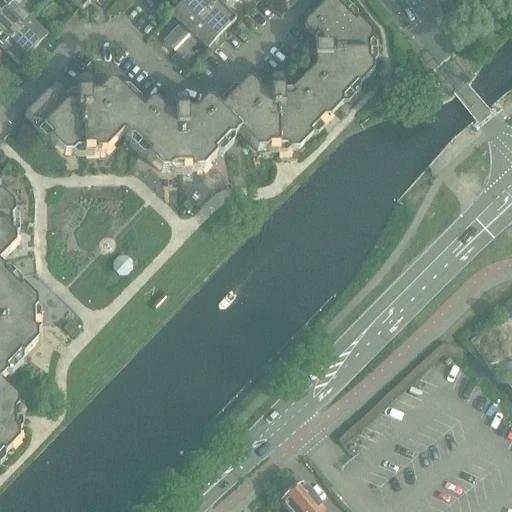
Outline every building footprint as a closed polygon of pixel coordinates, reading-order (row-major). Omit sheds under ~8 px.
[(0,0),(0,17),(11,6),(12,7),(18,0),(0,0)] [(328,120),(335,112),(342,105),(341,101),(356,86),(358,88),(372,74),(372,65),(368,62),(368,45),(372,41),(372,32),(357,18),(354,21),(339,7),(340,2),(337,0),(326,0),(304,24),(303,29),(314,39),(317,36),(321,39),(321,44),(318,44),(314,48),(307,48),(307,61),(313,61),(317,64),(321,64),(321,70),(318,73),(314,69),(291,93),(295,97),(292,100),(286,100),(286,97),(282,93),(282,86),(270,87),(270,94),(266,98),(266,100),(261,101),(258,98),(261,94),(251,84),(246,85),(218,113),(210,105),(205,105),(194,115),(198,119),(195,123),(190,122),(190,120),(186,116),(186,109),(173,109),(173,117),(169,121),(169,123),(165,123),(162,120),(165,117),(155,106),(149,107),(141,115),(113,87),(108,87),(98,98),(101,101),(98,104),(93,104),(93,101),(90,98),(89,91),(76,91),(76,98),(73,101),(73,105),(69,105),(64,101),(67,98),(57,88),(52,89),(38,104),(36,102),(30,107),(32,109),(23,118),(31,126),(35,125),(51,140),(48,142),(63,156),(72,156),(75,152),(92,151),(96,155),(104,155),(122,137),(128,143),(133,143),(148,158),(146,160),(160,174),(169,174),(172,171),(189,170),(193,174),(201,173),(215,159),(213,156),(227,142),(232,142),(238,135),(256,153),(265,152),(269,148),(285,148),(289,152),(298,151),(312,137),(309,134),(323,120),(328,120)] [(95,4),(98,0),(66,0),(79,13),(92,1),(95,4)] [(160,0),(164,3),(166,0),(167,0),(177,10),(178,10),(188,0),(160,0)] [(217,5),(211,0),(188,0),(178,10),(177,10),(171,17),(183,29),(180,32),(185,38),(217,5)] [(235,22),(219,7),(217,5),(185,38),(191,43),(195,39),(207,51),(235,22)] [(26,20),(12,7),(11,6),(0,17),(0,51),(28,22),(34,16),(32,13),(26,20)] [(46,39),(31,24),(37,18),(34,16),(28,22),(0,51),(0,58),(2,60),(5,56),(18,68),(46,39)] [(421,104),(444,95),(430,76),(411,89),(421,104)] [(32,333),(32,326),(31,315),(35,312),(35,305),(20,290),(17,293),(2,279),(3,274),(0,271),(0,263),(14,250),(13,241),(9,237),(9,220),(13,216),(12,207),(0,195),(0,455),(3,457),(17,443),(17,434),(13,430),(13,414),(17,410),(17,402),(0,384),(0,382),(5,378),(5,373),(19,358),(22,360),(36,346),(35,337),(32,333)] [(118,259),(113,264),(113,272),(118,278),(126,278),(132,272),(132,264),(126,259),(118,259)] [(322,511),(301,485),(293,492),(289,490),(281,497),(282,501),(280,502),(287,511),(322,511)]
